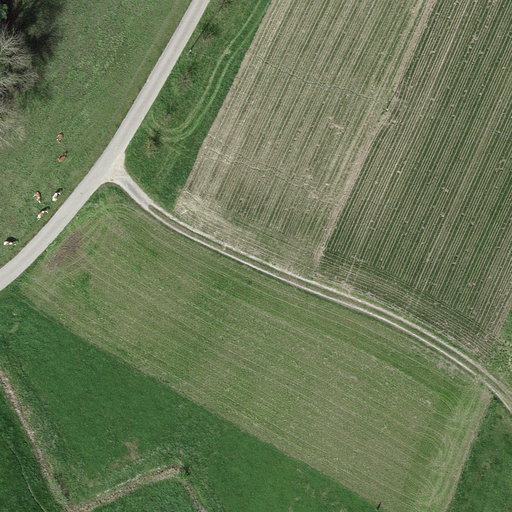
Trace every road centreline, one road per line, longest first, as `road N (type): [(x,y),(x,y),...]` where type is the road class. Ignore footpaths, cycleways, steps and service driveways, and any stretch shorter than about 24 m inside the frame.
road 1 (track): [(511,408),(502,392),(420,334),(197,239),(105,170)]
road 2 (unclassified): [(205,0),(105,170),(32,261),(0,284)]
